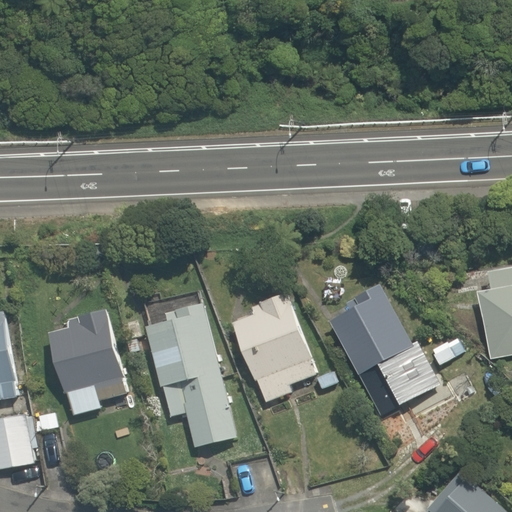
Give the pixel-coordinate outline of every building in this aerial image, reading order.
[(511,264),(474,272),(491,360),(511,356),(511,264)] [(246,312),(229,318),(262,401),(290,390),(287,383),(318,371),(283,283),(242,299),(246,312)] [(422,357),(378,284),(323,317),(367,390),(422,357)] [(196,291),(143,305),(146,315),(140,316),(167,418),(181,414),(191,452),(235,440),(196,291)] [(42,315),(59,393),(64,392),(69,416),(101,410),(100,402),(124,397),(104,302),(42,315)] [(0,323),(0,401),(16,400),(7,323),(0,323)] [(0,418),(0,468),(34,464),(28,414),(0,418)]
